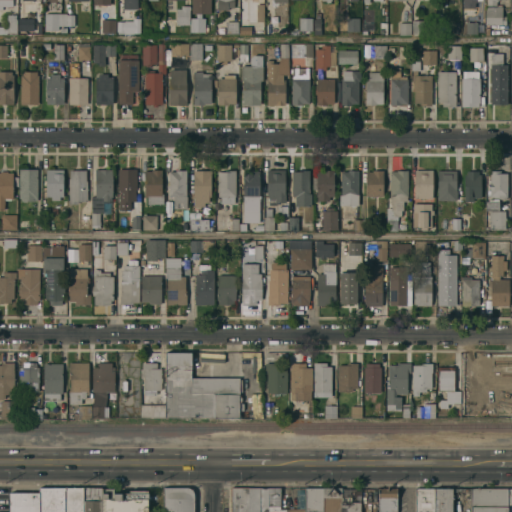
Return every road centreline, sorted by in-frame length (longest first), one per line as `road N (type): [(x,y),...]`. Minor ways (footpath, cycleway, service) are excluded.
road 1 (residential): [(511,333),(0,334)]
road 2 (residential): [(511,136),(0,136)]
road 3 (primary): [(496,463),(269,465)]
road 4 (primary): [(212,465),(0,465)]
